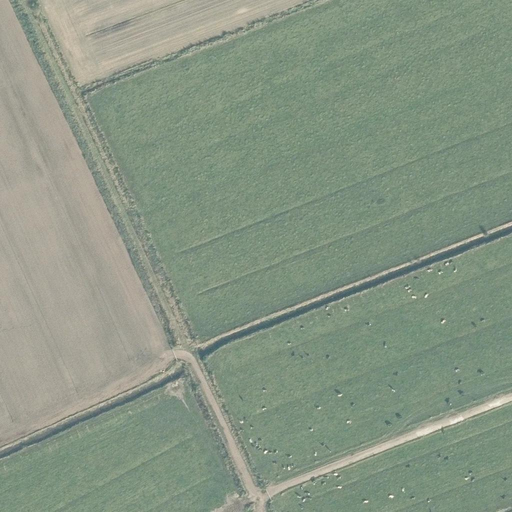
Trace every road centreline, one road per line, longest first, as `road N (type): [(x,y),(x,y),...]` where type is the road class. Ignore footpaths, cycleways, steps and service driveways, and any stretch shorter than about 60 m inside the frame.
road 1 (track): [(23,0),(184,340),(183,354)]
road 2 (track): [(511,399),(254,499)]
road 3 (track): [(0,440),(183,354)]
road 4 (track): [(183,354),(196,366),(260,511)]
